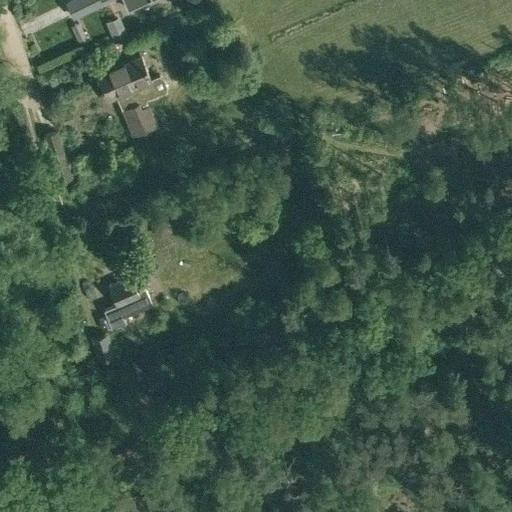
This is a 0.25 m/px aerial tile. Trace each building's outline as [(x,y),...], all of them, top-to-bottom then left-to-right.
[(73,0),(67,3),(74,17),(109,0),(123,0),(128,9),(147,0),(73,0)] [(113,39),(127,33),(119,16),(106,21),(113,39)] [(171,28),(181,24),(177,16),(168,20),(171,28)] [(87,40),(80,23),(72,26),(79,43),(87,40)] [(124,39),(127,48),(149,40),(146,32),(124,39)] [(141,56),(115,67),(118,74),(123,72),(126,78),(130,76),(134,86),(128,88),(135,103),(145,99),(157,94),(166,91),(159,75),(151,78),(141,56)] [(118,74),(115,67),(110,69),(96,75),(106,101),(117,97),(122,109),(132,135),(156,125),(153,118),(145,99),(135,103),(128,88),(134,86),(130,76),(126,78),(123,72),(118,74)] [(51,159),(58,178),(71,174),(64,155),(56,131),(44,135),(51,159)] [(167,222),(155,222),(154,231),(167,231),(167,222)] [(123,316),(151,303),(144,287),(137,290),(131,276),(108,286),(116,304),(104,309),(107,316),(98,319),(103,330),(125,321),(123,316)] [(99,361),(114,356),(107,333),(91,338),(99,361)]
